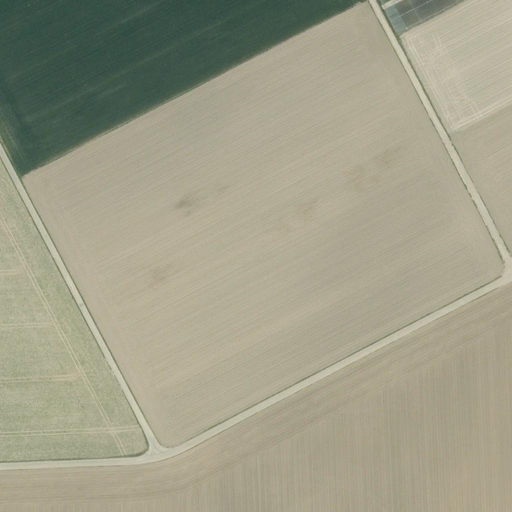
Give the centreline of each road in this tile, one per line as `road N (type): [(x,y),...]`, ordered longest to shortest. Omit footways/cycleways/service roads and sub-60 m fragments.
road 1 (track): [(0,466),(161,456),(511,274)]
road 2 (track): [(161,456),(0,149)]
road 3 (track): [(371,0),(511,268)]
